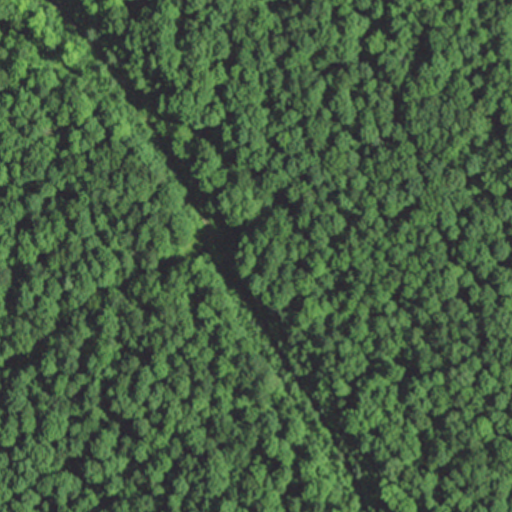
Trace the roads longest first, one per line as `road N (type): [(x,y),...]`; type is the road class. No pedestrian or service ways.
road 1 (track): [(49,0),(115,71),(351,464),(365,511)]
road 2 (track): [(0,369),(95,289),(215,238)]
